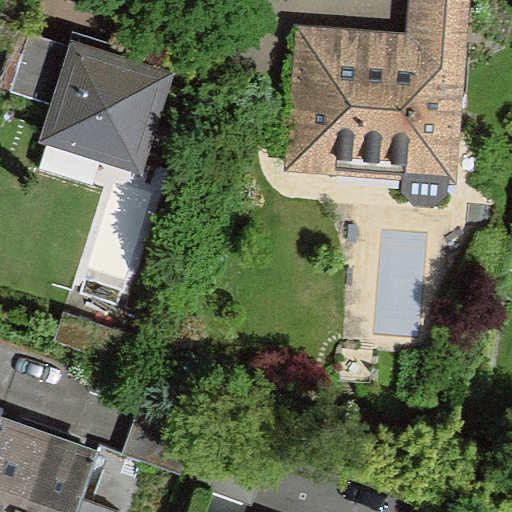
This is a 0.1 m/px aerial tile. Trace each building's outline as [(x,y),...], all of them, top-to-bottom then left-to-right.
[(462,44),(465,0),(417,0),(414,40),(462,44)] [(352,35),(303,32),(294,163),(341,168),(341,155),(405,161),(405,173),(453,175),(462,44),(414,40),(412,66),(349,62),(352,35)] [(62,105),(79,48),(32,34),(14,90),(62,105)] [(166,75),(79,48),(62,105),(54,133),(137,161),(166,75)] [(206,408),(148,386),(125,452),(183,473),(206,408)] [(0,511),(22,511),(48,438),(0,420),(0,511)] [(271,443),(216,423),(195,480),(251,499),(271,443)] [(99,455),(48,438),(22,511),(79,511),(84,497),(99,455)] [(121,511),(123,509),(84,497),(79,511),(121,511)]
